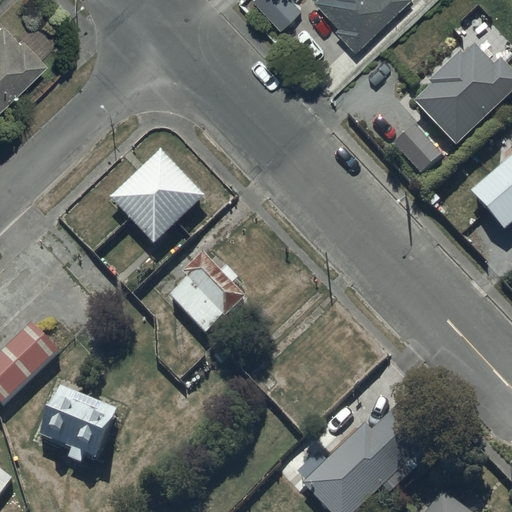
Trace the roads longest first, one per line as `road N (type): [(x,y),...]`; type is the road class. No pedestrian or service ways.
road 1 (residential): [(511,386),(178,28)]
road 2 (residential): [(0,198),(178,28)]
